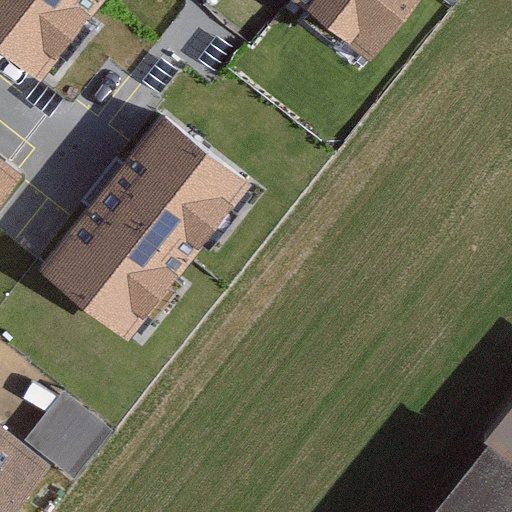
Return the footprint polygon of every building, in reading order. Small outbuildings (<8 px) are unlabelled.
[(87,0),(0,0),(0,33),(37,63),(77,13),(87,0)] [(412,0),(316,0),(376,47),(412,0)] [(248,179),(170,117),(51,267),(129,329),(248,179)] [(0,195),(16,175),(0,161),(0,195)] [(511,511),(511,420),(436,511),(511,511)] [(0,511),(6,511),(43,468),(0,432),(0,511)]
